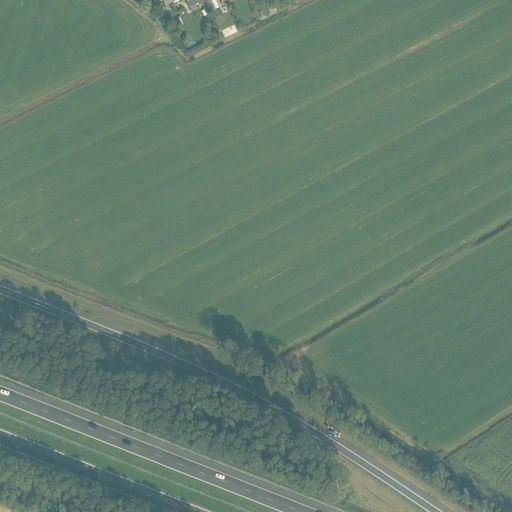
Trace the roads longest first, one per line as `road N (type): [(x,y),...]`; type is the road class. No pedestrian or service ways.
road 1 (motorway): [(435,511),(236,388),(0,289)]
road 2 (motorway): [(302,511),(0,393)]
road 3 (motorway): [(0,437),(190,511)]
